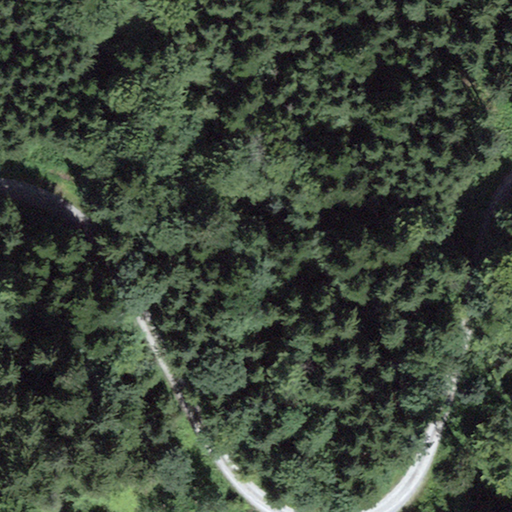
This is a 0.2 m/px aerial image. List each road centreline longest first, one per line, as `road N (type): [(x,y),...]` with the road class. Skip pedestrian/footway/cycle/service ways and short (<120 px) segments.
road 1 (track): [(0,191),(34,193),(131,289),(235,483),(309,511)]
road 2 (track): [(349,511),(413,473),(482,342),(511,243)]
